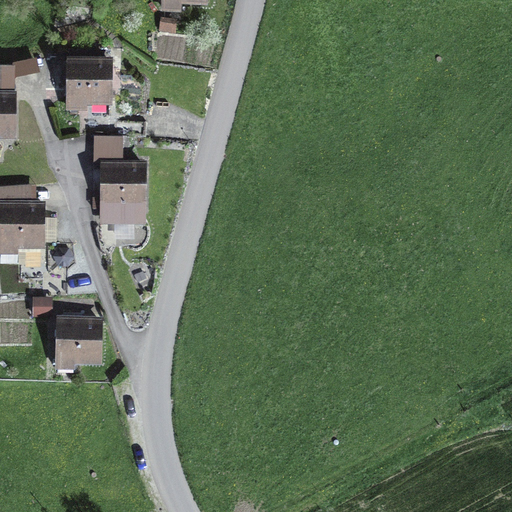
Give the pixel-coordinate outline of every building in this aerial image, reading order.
[(177,18),(161,16),(159,30),(174,32),(177,18)] [(110,63),(68,63),(68,107),(110,107),(110,63)] [(0,96),(0,135),(14,136),(15,97),(0,96)] [(147,122),(116,120),(115,133),(146,135),(147,122)] [(145,167),(104,166),(104,219),(144,219),(145,167)] [(41,206),(0,205),(0,244),(41,246),(41,206)] [(52,299),(35,298),(34,315),(51,315),(52,299)] [(100,323),(58,321),(56,359),(98,361),(100,323)]
